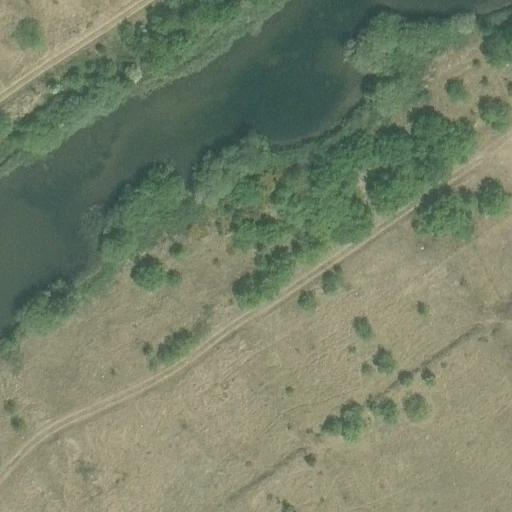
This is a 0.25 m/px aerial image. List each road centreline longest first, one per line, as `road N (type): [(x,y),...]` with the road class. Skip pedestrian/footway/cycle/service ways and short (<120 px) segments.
road 1 (track): [(0,472),(58,422),(180,362),(511,131)]
road 2 (track): [(145,0),(0,101)]
